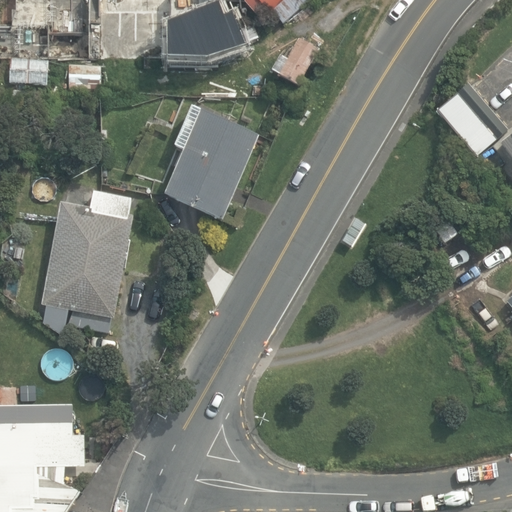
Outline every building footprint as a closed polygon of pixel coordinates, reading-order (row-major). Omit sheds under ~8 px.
[(284,25),(312,0),(286,0),(273,12),(284,25)] [(270,72),(297,88),(319,51),(299,40),(287,61),(279,57),(270,72)] [(49,88),(50,64),(11,62),(10,86),(49,88)] [(71,93),(101,94),(101,72),(71,71),(71,93)] [(266,80),(249,79),(248,98),(265,99),(266,80)] [(232,98),(247,97),(247,82),(232,82),(232,98)] [(439,112),(478,157),(509,131),(470,85),(439,112)] [(105,86),(105,100),(146,101),(147,88),(105,86)] [(167,195),(224,220),(260,137),(194,108),(178,147),(187,150),(167,195)] [(511,136),(502,144),(511,157),(511,136)] [(45,324),(66,337),(68,326),(111,334),(114,318),(115,318),(134,217),(131,216),(134,200),(96,193),(93,210),(64,204),(44,305),(48,306),(45,324)] [(341,241),(351,248),(365,226),(355,220),(341,241)] [(17,304),(10,313),(43,338),(48,332),(39,326),(41,322),(17,304)] [(72,405),(0,406),(0,511),(65,511),(78,493),(65,487),(65,469),(86,469),(85,435),(72,436),(72,405)]
